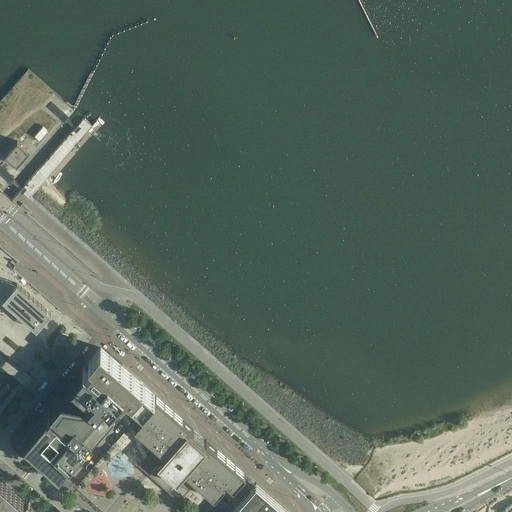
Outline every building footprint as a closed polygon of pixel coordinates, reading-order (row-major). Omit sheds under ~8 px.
[(4,156),(14,165),(27,150),(17,142),(9,151),(4,156)] [(17,284),(3,300),(36,330),(51,313),(17,284)] [(155,396),(101,348),(100,349),(100,348),(88,362),(93,366),(87,372),(121,402),(126,395),(143,410),(155,396)] [(86,442),(121,402),(87,372),(83,368),(49,410),(51,411),(86,442)] [(194,430),(155,396),(143,410),(147,414),(142,420),(134,429),(155,447),(153,448),(148,454),(148,455),(158,464),(150,474),(149,474),(164,487),(167,490),(168,491),(169,491),(177,481),(188,489),(188,490),(194,484),(195,482),(214,499),(227,485),(233,490),(245,478),(246,476),(206,441),(206,442),(193,431),(194,430)] [(86,442),(51,411),(50,411),(48,414),(47,413),(23,440),(25,442),(59,472),(86,442)] [(0,511),(13,511),(24,500),(0,480),(0,479),(0,511)] [(280,511),(282,510),(256,487),(233,511),(280,511)]
